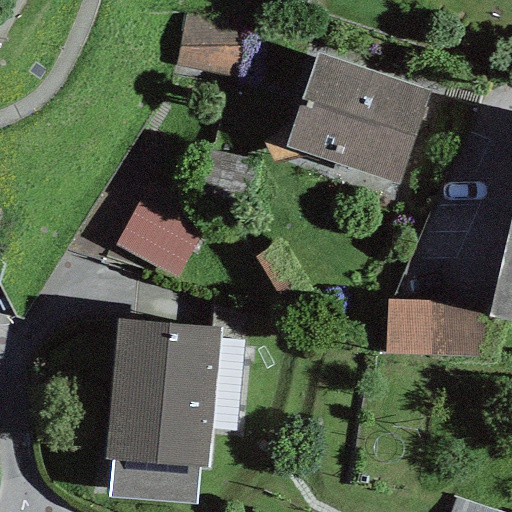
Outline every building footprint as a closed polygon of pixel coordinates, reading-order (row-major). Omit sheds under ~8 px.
[(242,16),(185,14),(176,66),(240,78),(242,16)] [(430,91),(316,53),(284,147),(398,185),(430,91)] [(209,213),(148,181),(113,247),(174,280),(209,213)] [(511,206),(486,317),(511,322),(511,206)] [(480,302),(384,301),(383,355),(480,356),(480,302)] [(212,302),(211,326),(219,327),(218,339),(243,341),(248,310),(212,302)] [(211,326),(116,319),(105,461),(111,461),(108,498),(195,505),(198,468),(207,469),(210,430),(218,339),(219,327),(211,326)] [(236,432),(243,341),(218,339),(210,430),(236,432)] [(499,511),(452,497),(447,511),(499,511)]
